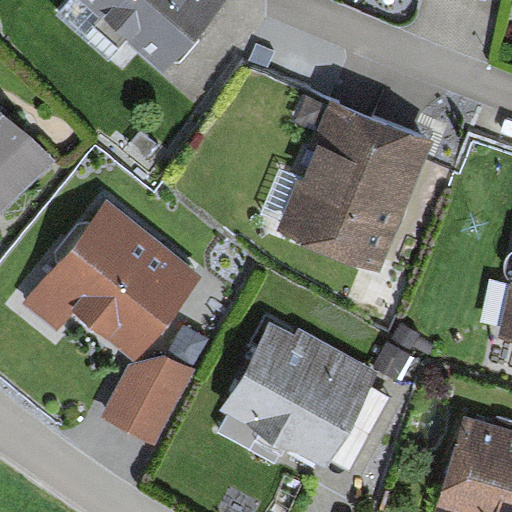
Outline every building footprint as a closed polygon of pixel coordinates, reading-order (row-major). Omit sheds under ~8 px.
[(84,0),(158,66),(218,0),(84,0)] [(379,266),(433,133),(330,92),(277,225),(379,266)] [(0,200),(48,157),(0,104),(0,200)] [(105,196),(21,300),(54,326),(71,306),(130,353),(196,269),(105,196)] [(511,338),(511,271),(498,335),(511,338)] [(370,372),(265,321),(221,410),(327,461),(370,372)] [(165,350),(125,360),(100,414),(152,437),(188,362),(165,350)] [(511,511),(511,425),(465,408),(427,511),(511,511)]
